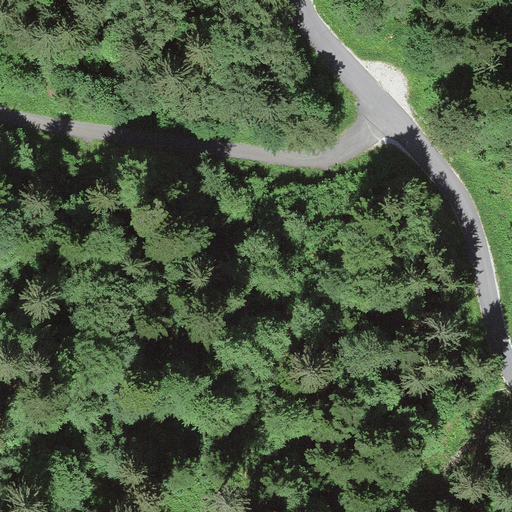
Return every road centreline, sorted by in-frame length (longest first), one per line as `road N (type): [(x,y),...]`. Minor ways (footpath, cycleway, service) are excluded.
road 1 (unclassified): [(391,116),(344,149),(313,158),(0,113)]
road 2 (unclassified): [(391,116),(466,210),(511,371)]
road 3 (unclassified): [(298,0),(310,26),(391,116)]
